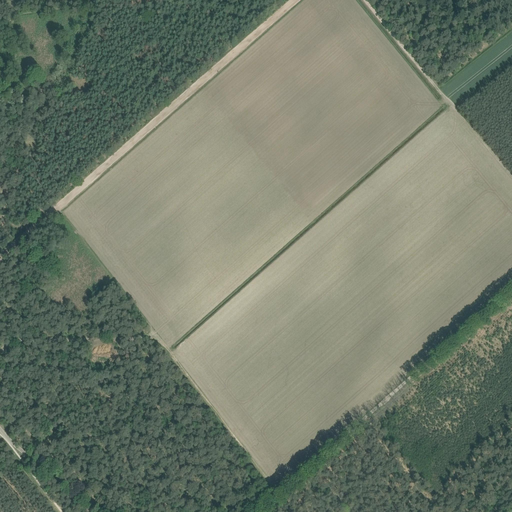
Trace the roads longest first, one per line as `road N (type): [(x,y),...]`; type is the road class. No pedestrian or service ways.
road 1 (track): [(0,256),(294,0)]
road 2 (track): [(56,208),(279,492)]
road 3 (track): [(256,511),(511,286)]
road 4 (track): [(361,0),(511,178)]
road 5 (track): [(0,350),(26,339),(156,334)]
road 6 (unclassified): [(103,511),(0,432)]
